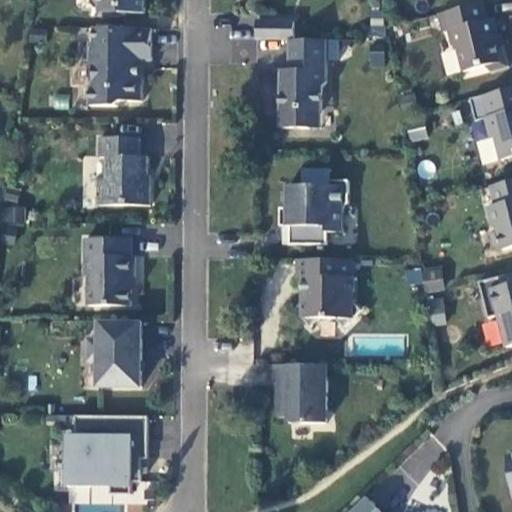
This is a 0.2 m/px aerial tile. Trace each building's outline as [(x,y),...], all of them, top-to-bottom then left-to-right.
[(79,0),(79,12),(84,16),(109,16),(109,21),(134,21),(134,3),(131,3),(131,0),(79,0)] [(472,10),(427,21),(432,40),(438,38),(442,54),(447,56),(453,79),(475,74),(480,79),(498,74),(493,51),(486,53),(484,43),(487,42),(482,25),(476,26),(472,10)] [(283,27),(245,27),(245,47),(278,47),(282,47),(283,27)] [(141,36),(84,35),(83,50),(79,50),(79,68),(83,72),(83,89),(79,92),(78,114),(105,114),(111,109),(131,109),(131,84),(129,84),(129,68),(141,68),(141,36)] [(282,47),(278,47),(277,78),(269,78),(268,117),(271,117),(271,135),(311,136),(311,94),(315,89),(315,47),(282,47)] [(511,92),(459,106),(465,129),(474,126),(479,145),(484,143),(490,168),(509,163),(511,170),(511,169),(511,92)] [(128,145),(88,144),(88,165),(96,165),(96,185),(86,185),(85,213),(139,214),(139,193),(136,193),(137,163),(128,163),(128,145)] [(416,175),(431,180),(436,163),(421,159),(416,175)] [(316,177),(295,177),(295,192),(276,192),(276,215),(269,215),(268,233),(279,233),(278,252),(316,253),(316,240),(332,240),(332,215),(337,210),(338,187),(316,187),(316,177)] [(511,186),(480,194),(484,212),(476,214),(481,234),(487,238),(492,257),(511,251),(511,186)] [(0,221),(24,224),(25,207),(16,206),(17,191),(0,189),(0,221)] [(120,246),(74,245),(73,284),(77,284),(77,314),(120,314),(120,285),(124,285),(124,264),(120,264),(120,246)] [(423,282),(425,293),(445,290),(440,265),(406,272),(408,284),(423,282)] [(292,285),(291,309),(283,317),(300,335),(309,326),(325,326),(333,335),(351,318),(338,305),(342,300),(343,268),(286,268),(286,285),(292,285)] [(511,279),(468,290),(477,326),(487,323),(495,355),(511,350),(511,279)] [(430,298),(430,324),(444,324),(444,298),(430,298)] [(131,330),(88,328),(87,348),(77,347),(76,369),(88,370),(87,394),(129,396),(131,330)] [(317,373),(264,372),(263,393),(266,393),(266,425),(279,426),(279,431),(316,431),(317,373)] [(138,424),(65,424),(65,439),(58,439),(58,479),(52,479),(52,490),(57,490),(57,495),(80,495),(80,490),(100,490),(99,503),(121,504),(121,490),(130,490),(130,467),(138,467),(138,424)] [(511,460),(496,463),(503,503),(511,501),(511,460)]
